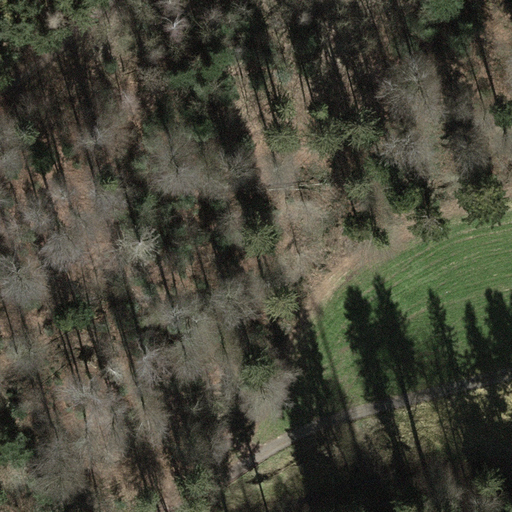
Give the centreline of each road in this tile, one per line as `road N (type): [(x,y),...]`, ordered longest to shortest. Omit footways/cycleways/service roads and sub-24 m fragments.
road 1 (track): [(141,511),(206,468),(321,423),(511,375)]
road 2 (track): [(111,0),(0,86)]
